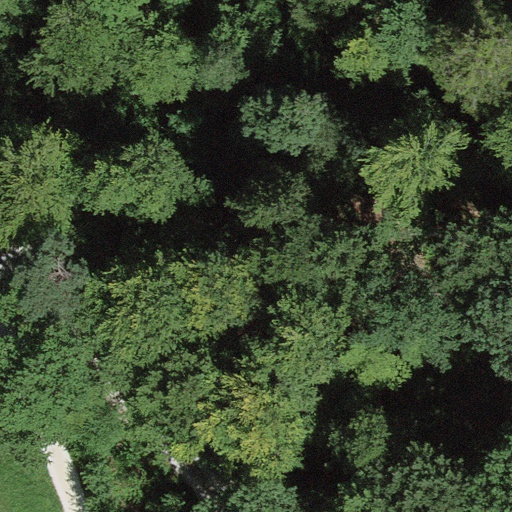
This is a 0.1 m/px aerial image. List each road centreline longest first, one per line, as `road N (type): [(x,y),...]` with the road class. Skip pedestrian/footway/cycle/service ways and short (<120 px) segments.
road 1 (track): [(225,511),(77,314),(0,257)]
road 2 (track): [(75,511),(0,286)]
